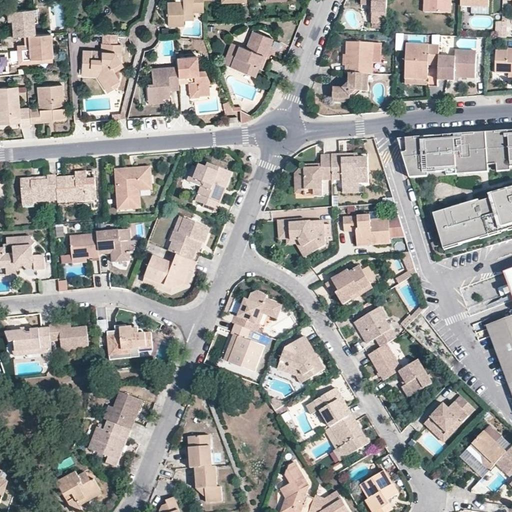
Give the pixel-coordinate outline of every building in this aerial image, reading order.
[(182,0),(182,2),(167,2),(167,26),(183,26),(183,21),(183,17),(193,17),(193,12),(203,11),(203,0),(202,0),(182,0)] [(361,0),(361,6),(372,7),(371,14),(371,25),(386,25),(387,0),(361,0)] [(433,0),(424,0),(425,15),(433,15),(433,0)] [(433,0),(433,15),(451,15),(451,0),(433,0)] [(490,8),(490,0),(461,0),(461,7),(490,8)] [(11,12),(11,23),(12,36),(24,36),(33,35),(32,24),(31,10),(11,12)] [(259,61),(261,56),(265,57),(272,39),(252,32),(245,48),(238,46),(235,52),(259,61)] [(30,63),(29,60),(52,58),(50,34),(33,35),(24,36),(24,44),(25,49),(17,49),(18,64),(30,63)] [(117,43),(117,34),(102,34),(102,43),(101,52),(101,60),(92,60),(92,52),(81,51),(81,69),(89,69),(89,73),(100,73),(105,82),(107,81),(112,91),(117,88),(119,81),(114,73),(123,68),(120,62),(120,44),(117,43)] [(381,44),(374,44),(347,43),(345,74),(349,74),(367,75),(373,75),(373,64),(380,64),(381,44)] [(231,44),(228,50),(235,52),(238,46),(231,44)] [(406,79),(430,80),(430,66),(439,66),(439,58),(439,47),(407,46),(406,79)] [(235,52),(228,50),(223,64),(230,67),(235,52)] [(101,60),(101,52),(92,52),(92,60),(101,60)] [(235,52),(230,67),(253,76),(257,67),(259,61),(235,52)] [(456,52),(456,59),(478,60),(478,53),(456,52)] [(511,54),(509,55),(508,52),(497,52),(495,74),(509,74),(511,74),(511,54)] [(185,78),(188,75),(189,79),(190,92),(199,92),(199,93),(210,93),(209,79),(205,69),(198,70),(197,57),(176,58),(176,63),(176,67),(178,79),(184,78),(185,78)] [(30,63),(30,66),(52,65),(52,58),(29,60),(30,63)] [(439,81),(457,82),(457,78),(461,78),(477,79),(478,60),(456,59),(439,58),(439,66),(439,81)] [(169,97),(169,90),(178,90),(178,79),(176,67),(172,68),(151,69),(151,84),(146,85),(147,98),(162,97),(169,97)] [(81,76),(98,77),(107,94),(112,91),(107,81),(105,82),(100,73),(89,73),(89,69),(81,69),(81,76)] [(349,103),(349,97),(357,93),(366,93),(367,75),(349,74),(348,86),(343,90),(333,90),(333,102),(349,103)] [(64,108),(61,109),(60,99),(63,98),(62,85),(37,87),(39,108),(28,109),(30,122),(40,121),(40,118),(48,117),(48,116),(53,116),(53,120),(65,119),(64,108)] [(28,109),(19,109),(16,87),(0,88),(0,123),(18,122),(18,127),(30,126),(30,122),(28,109)] [(511,128),(510,129),(510,134),(506,134),(496,135),(496,133),(494,133),(486,133),(489,163),(498,162),(511,161),(511,128)] [(481,164),(478,136),(463,138),(463,133),(454,134),(455,136),(450,136),(450,139),(444,139),(444,134),(426,136),(427,141),(416,142),(415,137),(406,137),(407,141),(399,142),(408,170),(418,169),(429,168),(429,172),(447,171),(446,167),(457,166),(458,174),(466,173),(466,165),(481,164)] [(489,163),(486,133),(478,134),(478,136),(481,164),(489,163)] [(359,158),(359,154),(344,155),(344,162),(349,162),(352,158),(359,158)] [(359,158),(352,158),(349,162),(344,162),(344,155),(333,156),(335,179),(344,179),(345,182),(351,187),(357,187),(362,182),(365,182),(371,182),(370,157),(359,158)] [(322,166),(315,167),(314,162),(306,163),(306,167),(303,167),(297,175),(298,190),(307,190),(316,190),(316,195),(325,195),(324,180),(335,179),(333,156),(322,156),(322,161),(322,166)] [(511,169),(511,165),(511,161),(498,162),(499,170),(511,169)] [(203,187),(207,188),(204,195),(201,194),(200,195),(197,201),(219,210),(222,202),(219,201),(225,186),(228,188),(234,173),(210,164),(208,168),(199,165),(198,167),(191,182),(203,187)] [(481,171),(481,164),(466,165),(466,173),(481,171)] [(198,167),(195,166),(188,181),(191,182),(198,167)] [(458,174),(457,166),(446,167),(447,171),(447,174),(458,174)] [(140,209),(139,187),(154,186),(152,167),(139,168),(139,171),(127,172),(127,169),(118,170),(121,211),(140,209)] [(427,172),(429,172),(429,168),(418,169),(419,177),(428,176),(427,172)] [(419,177),(418,169),(408,170),(410,177),(419,177)] [(99,179),(98,171),(90,172),(90,179),(99,179)] [(78,176),(78,179),(67,179),(67,177),(57,177),(59,201),(59,203),(82,202),(93,201),(92,190),(100,190),(99,179),(90,179),(90,172),(78,173),(78,176)] [(48,178),(48,181),(32,182),(32,179),(22,180),(23,203),(34,203),(59,201),(57,177),(57,176),(48,176),(48,178)] [(345,182),(346,193),(365,192),(365,182),(362,182),(357,187),(351,187),(345,182)] [(154,186),(139,187),(140,209),(143,209),(142,192),(154,190),(154,186)] [(219,201),(222,202),(228,188),(225,186),(219,201)] [(100,190),(92,190),(93,201),(101,200),(100,190)] [(511,190),(511,191),(511,193),(498,197),(485,201),(482,201),(481,199),(474,202),(475,204),(471,205),(470,203),(462,205),(464,210),(456,212),(455,207),(436,212),(438,221),(443,220),(445,226),(440,228),(444,241),(455,238),(455,241),(463,239),(464,242),(480,238),(479,234),(491,231),(505,227),(511,224),(511,190)] [(464,210),(462,205),(462,203),(454,206),(455,207),(456,212),(464,210)] [(372,216),(346,218),(346,233),(354,232),(354,223),(360,222),(360,229),(358,230),(359,247),(374,246),(374,239),(391,238),(405,237),(400,220),(390,221),(382,221),(373,222),(372,216)] [(194,261),(198,251),(202,242),(205,243),(207,243),(213,229),(185,218),(179,231),(177,230),(172,240),(175,242),(171,251),(178,255),(194,261)] [(292,240),(300,240),(305,247),(306,248),(312,256),(327,246),(325,222),(307,223),(300,224),(300,220),(280,221),(281,238),(289,238),(292,238),(292,240)] [(113,252),(117,252),(117,262),(131,261),(130,255),(129,242),(132,242),(131,230),(99,233),(99,234),(101,255),(113,254),(113,252)] [(73,236),(75,259),(89,258),(101,257),(101,255),(99,234),(73,236)] [(7,246),(13,246),(14,254),(5,255),(5,248),(0,248),(0,268),(17,267),(17,270),(20,271),(23,267),(26,269),(34,269),(35,271),(45,270),(44,255),(34,256),(32,247),(35,244),(32,242),(31,238),(7,240),(7,246)] [(289,245),(298,245),(306,259),(312,256),(306,248),(305,247),(300,240),(292,240),(292,238),(289,238),(289,245)] [(446,247),(464,242),(463,239),(455,241),(455,238),(444,241),(446,247)] [(132,242),(129,242),(130,255),(134,255),(140,241),(132,242)] [(71,254),(60,256),(62,265),(73,263),(71,254)] [(178,255),(174,263),(155,256),(146,277),(173,288),(186,282),(190,270),(195,272),(199,262),(194,261),(178,255)] [(399,257),(389,262),(395,273),(405,268),(399,257)] [(511,262),(501,266),(511,294),(511,315),(486,325),(511,393),(511,262)] [(354,300),(353,298),(372,286),(362,268),(351,274),(350,271),(327,284),(334,297),(338,295),(344,306),(354,300)] [(144,282),(172,293),(189,286),(195,272),(190,270),(186,282),(173,288),(146,277),(144,282)] [(399,283),(411,278),(408,272),(397,278),(399,283)] [(39,281),(41,295),(57,293),(56,279),(39,281)] [(67,280),(57,281),(59,292),(68,290),(67,280)] [(375,290),(372,286),(353,298),(354,300),(355,302),(375,290)] [(261,325),(259,324),(263,313),(266,314),(269,315),(274,317),(279,305),(267,301),(269,296),(258,292),(253,294),(251,301),(249,306),(245,304),(240,317),(238,316),(234,324),(237,326),(252,332),(258,334),(261,325)] [(227,311),(236,313),(239,299),(230,297),(227,311)] [(274,317),(279,319),(284,307),(279,305),(274,317)] [(359,322),(371,343),(377,340),(382,349),(388,345),(397,339),(387,322),(389,321),(382,309),(359,322)] [(400,324),(405,328),(413,319),(409,315),(400,324)] [(359,322),(357,324),(369,344),(371,343),(359,322)] [(87,326),(71,327),(61,327),(61,324),(50,325),(50,328),(52,341),(61,340),(62,352),(89,350),(87,326)] [(111,346),(115,346),(116,356),(140,354),(140,348),(145,347),(145,349),(153,349),(151,333),(144,334),(144,329),(133,330),(133,327),(128,327),(127,324),(117,325),(117,331),(109,331),(111,346)] [(256,373),(266,348),(248,341),(252,332),(237,326),(233,335),(235,336),(240,338),(230,362),(256,373)] [(15,342),(16,352),(41,350),(41,354),(53,353),(52,341),(50,328),(31,330),(31,334),(27,334),(24,331),(7,332),(10,343),(15,342)] [(225,360),(230,362),(240,338),(235,336),(225,360)] [(315,352),(312,354),(309,349),(312,347),(306,337),(286,349),(280,364),(302,373),(308,381),(326,370),(315,352)] [(382,349),(369,356),(385,382),(398,374),(403,371),(388,345),(382,349)] [(111,346),(112,362),(141,360),(140,354),(116,356),(115,346),(111,346)] [(402,382),(405,380),(408,386),(405,387),(403,388),(409,399),(433,385),(419,361),(403,371),(398,374),(402,382)] [(280,364),(278,370),(298,378),(302,383),(308,381),(302,373),(280,364)] [(336,389),(315,401),(331,428),(352,415),(348,408),(345,409),(340,401),(343,400),(336,389)] [(131,430),(137,415),(135,414),(137,409),(140,410),(143,401),(120,393),(114,408),(109,421),(131,430)] [(437,427),(445,435),(452,428),(456,431),(459,428),(476,410),(461,397),(450,409),(447,407),(443,411),(441,409),(429,421),(431,422),(433,420),(439,425),(437,427)] [(279,404),(281,408),(288,404),(285,400),(279,404)] [(277,402),(272,405),(276,411),(281,408),(279,404),(277,402)] [(114,408),(109,407),(104,419),(108,420),(109,421),(114,408)] [(363,434),(360,436),(353,424),(357,423),(352,415),(331,428),(343,448),(340,450),(345,458),(369,444),(363,434)] [(123,451),(120,450),(124,439),(128,440),(131,430),(109,421),(108,420),(104,430),(97,428),(89,449),(109,457),(107,463),(117,467),(123,451)] [(429,421),(426,425),(445,443),(456,431),(452,428),(445,435),(437,427),(439,425),(433,420),(431,422),(429,421)] [(357,423),(353,424),(360,436),(363,434),(357,423)] [(485,432),(472,445),(489,462),(485,466),(491,472),(498,465),(509,454),(485,432)] [(199,436),(199,446),(191,446),(191,468),(196,468),(212,466),(211,435),(199,436)] [(199,436),(190,436),(191,446),(199,446),(199,436)] [(509,475),(511,472),(511,449),(509,454),(498,465),(509,475)] [(310,511),(315,500),(306,497),(309,487),(295,464),(290,467),(287,476),(291,483),(287,486),(288,491),(284,493),(287,499),(283,511),(310,511)] [(196,468),(197,484),(205,484),(206,497),(206,503),(222,502),(221,488),(217,488),(216,467),(212,466),(196,468)] [(92,469),(88,471),(93,480),(97,478),(92,469)] [(82,503),(80,500),(102,487),(97,478),(93,480),(88,471),(81,475),(78,471),(59,482),(75,511),(84,507),(82,503)] [(376,511),(390,503),(388,499),(399,493),(384,471),(361,485),(370,499),(367,500),(374,511),(376,511)] [(197,484),(197,489),(206,497),(205,484),(197,484)] [(481,496),(486,490),(479,484),(473,490),(481,496)] [(104,490),(102,487),(80,500),(82,503),(104,490)] [(349,511),(337,491),(326,497),(317,494),(315,500),(310,511),(349,511)] [(388,499),(390,503),(376,511),(388,511),(390,511),(397,507),(399,504),(400,500),(399,497),(399,493),(388,499)] [(178,511),(173,497),(165,500),(166,504),(168,511),(178,511)]
